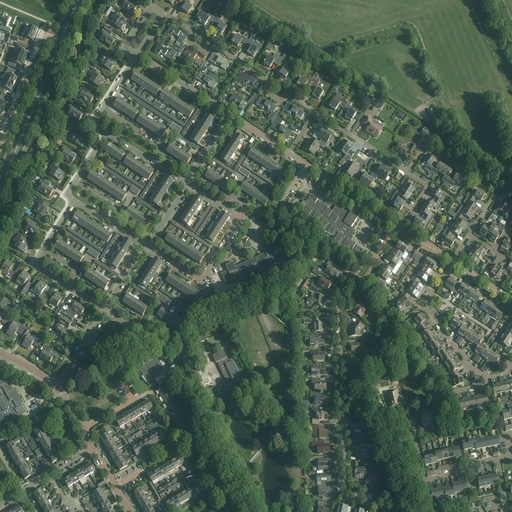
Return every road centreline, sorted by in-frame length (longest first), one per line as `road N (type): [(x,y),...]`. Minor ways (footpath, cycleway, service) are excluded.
road 1 (residential): [(338,317),(347,488),(399,511)]
road 2 (residential): [(315,111),(289,94),(280,100),(266,91),(268,81),(213,46),(200,47),(190,30),(162,13)]
road 3 (residential): [(469,231),(494,195),(491,186),(426,146),(407,171)]
road 4 (residential): [(421,481),(413,442),(418,404),(434,388),(466,389),(487,377)]
road 5 (secondary): [(0,187),(60,42)]
road 6 (residential): [(145,245),(198,281),(240,215)]
road 7 (residential): [(395,219),(288,153)]
